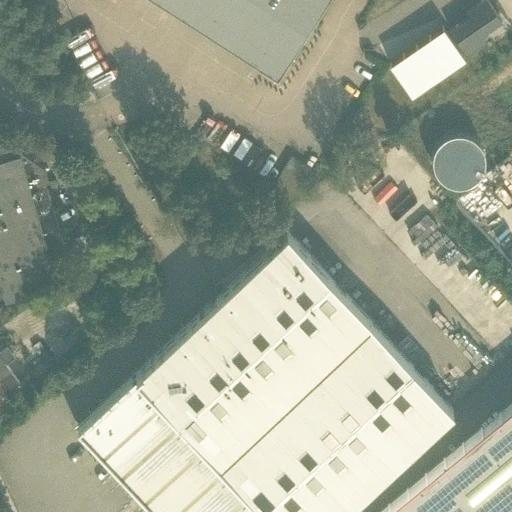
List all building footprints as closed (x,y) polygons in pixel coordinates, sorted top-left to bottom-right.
[(160,0),(277,75),(325,0),(160,0)] [(479,0),(466,10),(469,15),(482,32),(502,19),(488,0),(479,0)] [(482,32),(469,15),(450,28),(465,51),(485,37),(482,32)] [(464,57),(443,26),(390,62),(411,93),(464,57)] [(477,170),(461,126),(419,142),(435,185),(477,170)] [(0,269),(3,278),(7,293),(53,280),(49,267),(68,261),(45,181),(48,180),(44,166),(20,149),(20,148),(17,149),(0,137),(0,269)] [(155,511),(337,511),(448,407),(286,230),(77,425),(155,511)] [(6,343),(0,347),(0,395),(19,381),(5,362),(15,354),(6,343)] [(511,511),(511,400),(377,511),(511,511)]
